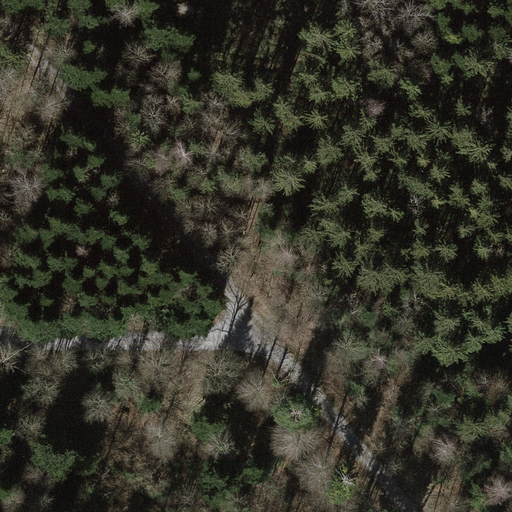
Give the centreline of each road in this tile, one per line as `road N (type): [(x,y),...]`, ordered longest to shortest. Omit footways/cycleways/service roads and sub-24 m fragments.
road 1 (track): [(275,344),(0,16)]
road 2 (track): [(0,337),(275,344)]
road 3 (track): [(410,511),(275,344)]
